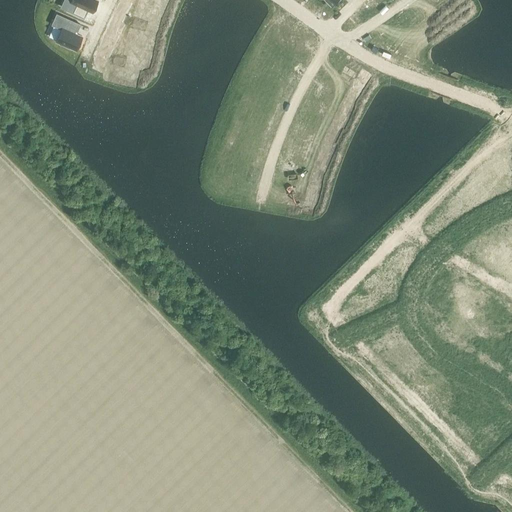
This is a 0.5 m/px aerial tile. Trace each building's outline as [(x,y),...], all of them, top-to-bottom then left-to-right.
[(70,0),(70,2),(75,5),(72,12),(83,18),(87,10),(92,13),(97,0),(70,0)] [(142,0),(141,5),(161,13),(165,3),(170,5),(172,0),(142,0)] [(448,0),(451,4),(446,8),(453,18),(459,14),(457,11),(467,4),(464,0),(448,0)] [(429,4),(419,11),(431,28),(446,18),(442,12),(436,15),(429,4)] [(141,5),(137,15),(150,20),(148,28),(160,32),(162,25),(157,22),(161,13),(141,5)] [(419,11),(410,17),(418,28),(412,32),(417,38),(431,28),(419,11)] [(56,14),(52,24),(61,29),(56,41),(60,42),(59,43),(68,47),(69,46),(76,50),(82,36),(74,33),(75,30),(77,31),(80,24),(56,14)] [(132,32),(129,43),(150,48),(152,38),(158,39),(160,32),(148,28),(145,36),(132,32)] [(277,43),(274,49),(284,56),(288,51),(298,57),(305,46),(303,45),(303,44),(295,38),(294,39),(287,35),(280,45),(277,43)] [(129,43),(126,54),(140,58),(139,64),(151,67),(153,60),(147,59),(150,48),(129,43)] [(271,62),(265,73),(284,83),(290,71),(279,66),(282,60),(271,54),(267,60),(271,62)] [(105,66),(102,79),(104,80),(104,81),(114,83),(114,82),(123,84),(126,72),(129,73),(131,66),(118,63),(117,69),(105,66)] [(346,71),(340,81),(358,92),(367,77),(361,72),(357,78),(346,71)] [(257,88),(252,99),(271,108),(277,97),(265,91),(268,86),(257,80),(254,87),(257,88)] [(340,81),(334,90),(345,98),(342,103),(349,107),(358,92),(340,81)] [(325,107),(320,117),(339,126),(347,111),(340,107),(337,112),(325,107)] [(245,115),(241,127),(261,135),(265,123),(254,118),(256,112),(244,108),(242,114),(245,115)] [(320,117),(315,127),(316,127),(327,133),(324,139),(332,142),(339,126),(320,117)] [(235,143),(231,155),(252,162),(255,149),(244,145),(246,139),(234,135),(231,142),(235,143)] [(308,144),(304,155),(324,162),(328,152),(333,154),(336,147),(324,143),(322,149),(308,144)] [(501,149),(482,149),(482,150),(486,150),(486,157),(489,157),(489,171),(501,171),(502,171),(502,170),(503,170),(504,169),(504,162),(504,157),(504,152),(504,151),(503,151),(503,150),(502,149),(501,149)] [(304,155),(300,165),(314,170),(312,176),(324,180),(326,174),(321,172),(324,162),(304,155)] [(459,179),(451,187),(469,204),(481,192),(473,184),(478,179),(465,166),(455,175),(459,179)] [(224,167),(222,174),(226,175),(223,187),(231,189),(231,190),(241,192),(241,191),(244,192),(247,179),(235,176),(236,170),(224,167)] [(295,183),(292,194),(313,199),(316,189),(321,190),(323,183),(311,180),(309,186),(295,183)] [(429,202),(445,219),(445,218),(446,217),(447,216),(448,215),(449,216),(454,212),(452,211),(454,210),(447,203),(452,199),(443,189),(430,202),(429,202)] [(292,194),(290,205),(304,208),(302,214),(308,215),(309,210),(310,210),(313,199),(292,194)] [(429,202),(415,216),(425,225),(429,221),(436,227),(445,219),(429,202)] [(408,221),(396,233),(412,251),(425,238),(408,221)] [(384,255),(371,268),(387,284),(400,271),(396,267),(402,262),(390,250),(385,256),(384,255)] [(452,272),(444,278),(461,298),(472,289),(476,292),(481,288),(471,277),(467,280),(457,269),(452,273),(452,272)] [(363,271),(349,284),(365,300),(374,291),(367,285),(372,280),(363,271)] [(349,284),(335,297),(345,307),(349,302),(355,309),(362,303),(363,301),(364,300),(365,300),(349,284)] [(480,318),(457,340),(469,352),(491,329),(480,318)] [(415,367),(393,382),(399,390),(406,385),(414,396),(433,383),(426,373),(423,375),(420,370),(418,371),(415,367)] [(434,390),(420,403),(426,410),(430,406),(438,415),(446,409),(447,410),(453,405),(451,404),(456,400),(447,390),(440,396),(434,390)] [(480,419),(497,437),(498,436),(497,436),(498,435),(500,434),(506,428),(500,422),(505,417),(495,408),(482,421),(480,419)] [(480,419),(466,432),(477,444),(482,439),(488,445),(494,440),(494,439),(496,438),(497,437),(480,419)] [(452,434),(440,446),(462,469),(475,457),(462,443),(466,439),(453,426),(449,430),(452,434)]
